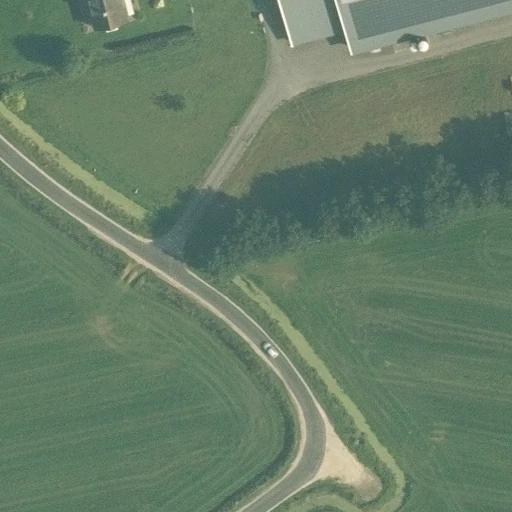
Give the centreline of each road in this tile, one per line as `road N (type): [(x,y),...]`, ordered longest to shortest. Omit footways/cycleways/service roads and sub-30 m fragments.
road 1 (unknown): [(163,264),(281,83),(511,26)]
road 2 (unclassified): [(305,404),(243,326),(0,153)]
road 3 (unclassified): [(262,511),(286,493),(311,454),(305,404)]
